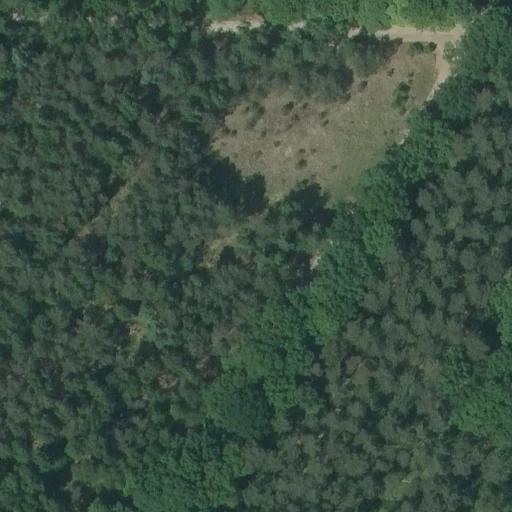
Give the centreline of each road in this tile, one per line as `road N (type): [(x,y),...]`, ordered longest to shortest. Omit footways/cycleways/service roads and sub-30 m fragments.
road 1 (track): [(152,511),(436,97),(465,31)]
road 2 (track): [(0,18),(465,31)]
